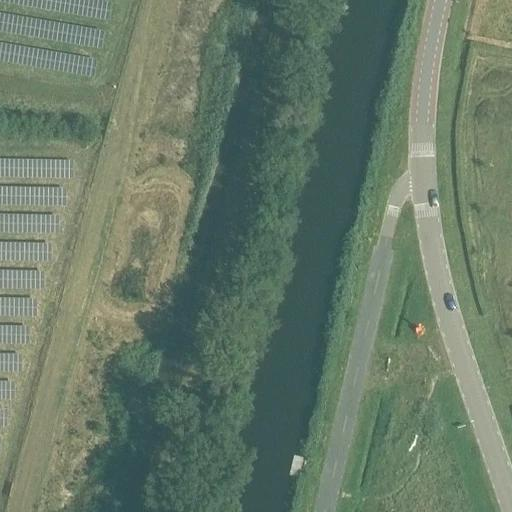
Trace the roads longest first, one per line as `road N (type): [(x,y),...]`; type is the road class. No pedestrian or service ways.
road 1 (unclassified): [(324,511),(398,198),(423,178)]
road 2 (tertiary): [(423,178),(446,309),(511,509)]
road 3 (tertiary): [(423,178),(424,58),(438,0)]
